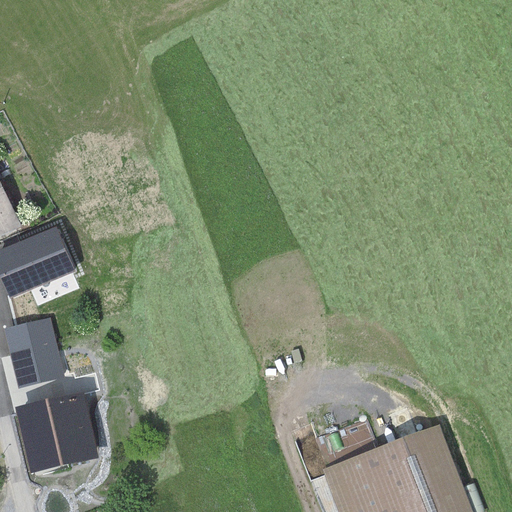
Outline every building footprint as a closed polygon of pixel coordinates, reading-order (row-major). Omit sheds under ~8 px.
[(0,233),(18,225),(0,187),(0,186),(0,233)] [(56,227),(0,249),(0,272),(10,298),(75,272),(56,227)] [(50,318),(3,329),(18,389),(65,378),(50,318)] [(83,392),(15,408),(30,475),(99,459),(83,392)] [(396,421),(398,421),(401,420),(402,418),(404,415),(404,412),(403,410),(402,407),(399,405),(397,405),(394,405),(391,406),(389,408),(387,410),(387,413),(387,415),(389,418),(391,420),(393,421),(396,421)] [(328,457),(369,440),(360,419),(319,435),(328,457)] [(403,438),(406,437),(408,436),(410,434),(411,432),(412,429),(411,426),(409,424),(407,422),(404,421),(401,421),(398,422),(396,424),(395,427),(395,429),(395,432),(396,434),(398,436),(400,438),(403,438)] [(471,511),(439,427),(324,470),(339,511),(471,511)]
